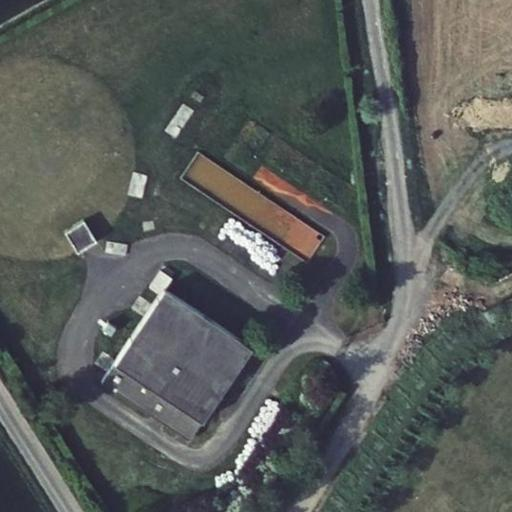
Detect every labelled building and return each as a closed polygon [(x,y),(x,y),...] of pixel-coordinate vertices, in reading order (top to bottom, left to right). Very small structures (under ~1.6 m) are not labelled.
[(197,152),(178,181),(231,215),(250,186),(197,152)] [(325,233),(250,186),(231,215),(306,263),(325,233)] [(77,249),(96,239),(84,219),(65,229),(77,249)] [(158,297),(102,386),(195,444),(255,346),(165,287),(171,278),(160,271),(148,289),(158,297)] [(511,342),(468,381),(511,430),(511,342)]
